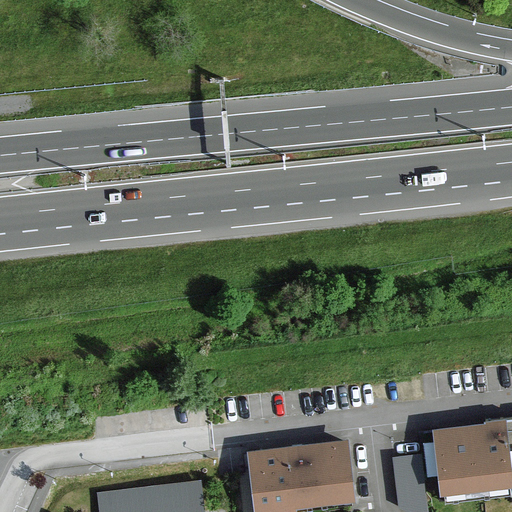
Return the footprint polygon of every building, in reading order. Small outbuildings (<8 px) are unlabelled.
[(509,461),(507,445),(511,444),(511,414),(486,418),(486,422),(473,424),(437,428),(445,488),(511,480),(511,479),(509,461)] [(355,490),(349,439),(275,448),(255,450),(262,511),(297,511),(297,508),(295,497),(355,490)] [(400,503),(419,511),(427,511),(421,453),(395,456),(400,503)] [(203,480),(103,492),(106,511),(179,511),(206,509),(203,480)] [(446,498),(511,490),(511,489),(511,480),(445,488),(446,498)] [(297,508),(356,501),(355,490),(295,497),(297,508)]
